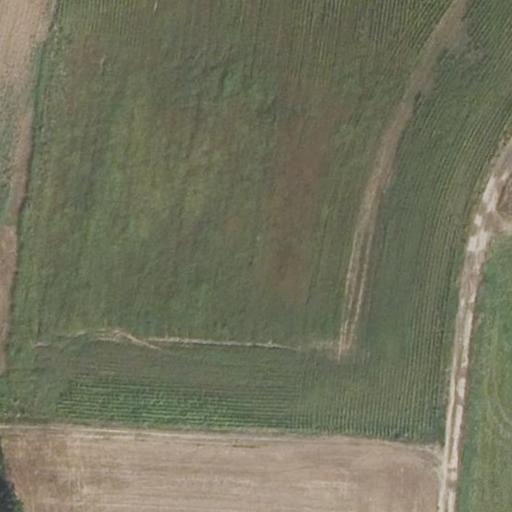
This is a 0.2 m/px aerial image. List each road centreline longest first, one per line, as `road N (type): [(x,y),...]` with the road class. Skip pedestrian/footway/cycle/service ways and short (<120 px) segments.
road 1 (track): [(0,410),(480,467)]
road 2 (track): [(511,166),(489,227),(480,467)]
